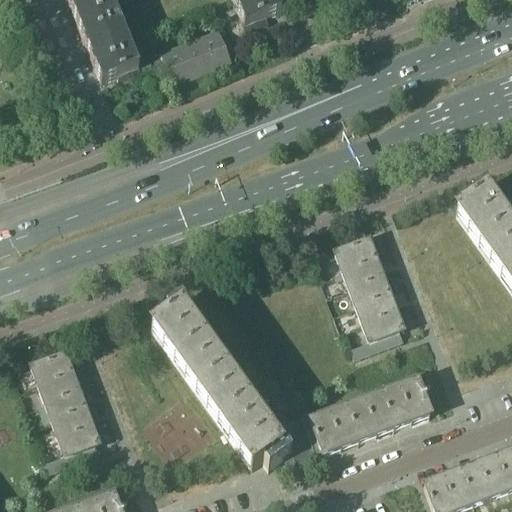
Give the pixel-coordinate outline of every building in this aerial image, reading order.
[(108,0),(65,0),(77,29),(114,14),(108,0)] [(273,0),(230,0),(245,38),(266,29),(264,23),(280,17),(273,0)] [(119,89),(140,80),(114,14),(77,29),(100,88),(116,82),(119,89)] [(220,43),(217,36),(188,48),(201,80),(230,68),(222,47),(220,43)] [(201,80),(188,48),(159,59),(158,55),(150,58),(156,73),(164,70),(172,91),(201,80)] [(152,75),(149,68),(138,72),(141,79),(152,75)] [(511,238),(485,200),(490,197),(484,190),(469,201),(473,207),(455,219),(511,299),(511,238)] [(340,277),(374,264),(368,246),(333,259),(340,277)] [(381,282),(374,264),(340,277),(347,295),(381,282)] [(381,282),(347,295),(354,313),(388,300),(381,282)] [(388,300),(354,313),(360,331),(395,318),(388,300)] [(339,303),(328,307),(333,320),(343,316),(339,303)] [(290,459),(283,449),(278,452),(180,315),(185,312),(180,304),(164,315),(169,321),(150,334),(251,475),(261,467),(267,476),(290,459)] [(402,336),(395,318),(360,331),(367,349),(349,355),(352,365),(401,347),(398,337),(402,336)] [(29,373),(36,391),(71,378),(64,360),(29,373)] [(77,396),(71,378),(36,391),(43,409),(77,396)] [(414,382),(413,383),(415,388),(308,429),(321,463),(429,422),(414,382)] [(77,396),(43,409),(49,427),(84,414),(77,396)] [(84,414),(49,427),(56,445),(91,432),(84,414)] [(97,451),(91,432),(56,445),(63,463),(45,470),(48,479),(97,461),(94,452),(97,451)] [(511,496),(511,458),(495,465),(507,498),(511,496)] [(495,465),(477,471),(489,505),(507,498),(495,465)] [(489,505),(477,471),(459,478),(471,511),(489,505)] [(459,478),(441,485),(450,511),(469,511),(471,511),(459,478)] [(450,511),(441,485),(423,492),(430,511),(450,511)] [(115,511),(112,502),(94,509),(95,511),(115,511)]
